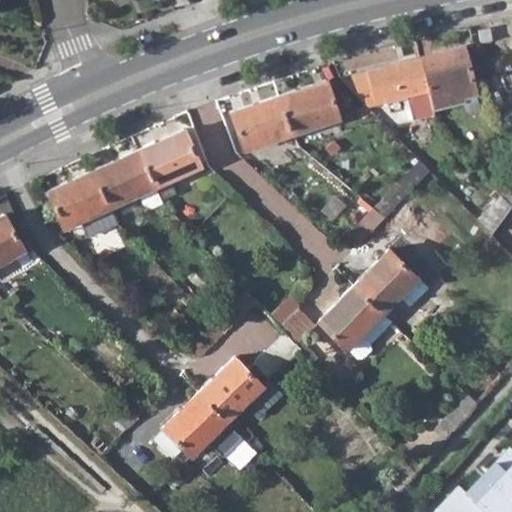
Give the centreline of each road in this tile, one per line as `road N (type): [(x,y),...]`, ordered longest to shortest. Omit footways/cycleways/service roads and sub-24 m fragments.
road 1 (tertiary): [(100,98),(242,40),(396,0)]
road 2 (unknown): [(166,29),(220,160),(329,270)]
road 3 (unknown): [(3,142),(15,204),(31,230),(170,375)]
